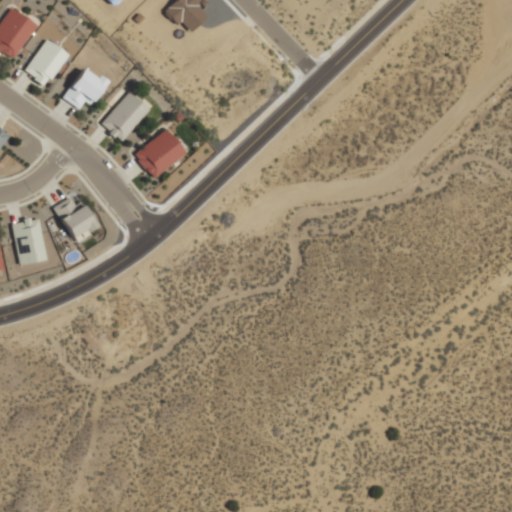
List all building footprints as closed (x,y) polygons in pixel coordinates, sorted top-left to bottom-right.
[(173,0),(162,11),(176,24),(179,21),(189,31),(205,15),(194,5),(199,0),(173,0)] [(0,16),(0,54),(9,60),(34,24),(7,6),(0,16)] [(66,53),(44,37),(20,73),(42,88),(66,53)] [(75,108),(79,100),(88,105),(103,79),(80,65),(60,99),(75,108)] [(96,124),(117,143),(147,109),(125,90),(96,124)] [(0,146),(8,134),(0,128),(0,146)] [(130,155),(150,179),(183,151),(163,128),(130,155)] [(50,207),(69,239),(93,225),(79,202),(72,207),(66,197),(50,207)] [(16,265),(43,259),(34,215),(7,220),(16,265)] [(43,330),(46,344),(53,342),(58,361),(97,352),(90,320),(43,330)] [(51,367),(54,380),(65,378),(69,397),(106,389),(99,356),(51,367)] [(61,404),(64,436),(110,430),(107,398),(61,404)] [(65,441),(69,473),(88,471),(87,465),(113,462),(110,436),(65,441)] [(6,471),(0,472),(0,507),(14,504),(6,471)] [(71,488),(79,511),(124,499),(116,474),(71,488)]
